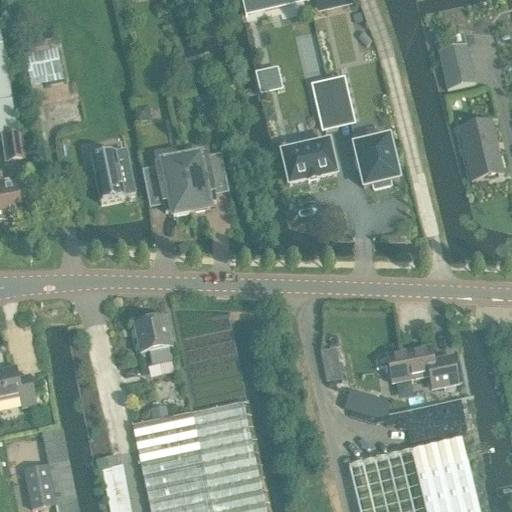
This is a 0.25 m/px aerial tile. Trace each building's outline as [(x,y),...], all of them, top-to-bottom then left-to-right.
[(261,0),(240,0),(245,17),(307,2),(306,0),(266,0),(262,1),(261,0)] [(449,52),(437,55),(446,93),(473,87),(464,49),(461,36),(446,40),(449,52)] [(56,52),(37,56),(44,87),(63,83),(56,52)] [(277,71),(257,76),(262,95),(281,91),(277,71)] [(344,81),(327,84),(331,99),(334,116),(351,112),(344,81)] [(331,99),(314,102),(321,134),(338,130),(334,116),(331,99)] [(137,124),(146,122),(149,118),(147,110),(135,112),(137,124)] [(458,133),(471,185),(503,177),(490,125),(458,133)] [(19,137),(3,139),(7,164),(23,162),(19,137)] [(355,148),(353,148),(354,150),(363,189),(363,191),(365,190),(372,188),(374,193),(390,189),(389,184),(396,183),(398,182),(398,180),(389,142),(389,140),(387,141),(355,148)] [(283,155),(281,156),(282,158),(289,187),(288,187),(289,189),(291,189),(291,188),(307,184),(307,186),(318,183),(318,182),(334,178),(334,179),(336,178),(335,176),(328,147),(329,147),(328,145),(326,145),(326,146),(312,149),(311,145),(297,148),(298,152),(283,156),(283,155)] [(126,153),(91,160),(101,208),(124,203),(123,200),(135,197),(126,153)] [(199,158),(181,162),(191,215),(210,211),(209,207),(216,206),(212,185),(225,182),(220,158),(207,161),(206,158),(199,160),(199,158)] [(156,171),(143,174),(147,198),(161,195),(165,216),(172,214),(173,219),(191,215),(181,162),(162,166),(162,167),(155,169),(156,171)] [(0,184),(0,224),(5,223),(4,219),(20,216),(16,188),(9,189),(8,183),(0,184)] [(165,321),(134,328),(140,358),(149,356),(151,368),(172,364),(169,351),(171,351),(165,321)] [(458,388),(452,361),(432,365),(429,351),(387,359),(393,388),(441,379),(444,391),(458,388)] [(321,355),(327,385),(342,382),(335,352),(321,355)] [(0,404),(21,401),(22,409),(34,407),(29,380),(17,382),(15,371),(0,374),(0,404)] [(386,411),(350,400),(346,413),(374,422),(388,418),(386,411)] [(264,511),(242,406),(132,429),(134,439),(149,511),(264,511)] [(164,410),(151,413),(153,423),(166,420),(164,410)] [(30,511),(36,511),(54,509),(57,508),(57,511),(76,511),(62,431),(42,434),(48,469),(23,474),(30,511)] [(358,511),(478,511),(462,442),(348,469),(358,511)] [(116,461),(101,464),(103,473),(118,470),(116,461)]
